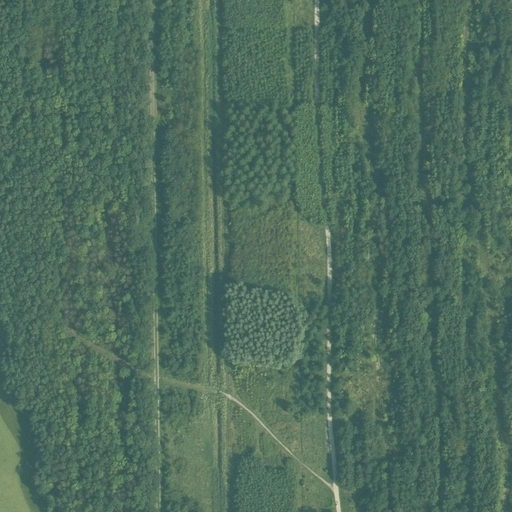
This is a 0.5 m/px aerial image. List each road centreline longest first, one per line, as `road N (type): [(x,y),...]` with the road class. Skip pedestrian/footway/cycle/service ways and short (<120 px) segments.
road 1 (track): [(158,511),(148,0)]
road 2 (track): [(229,511),(220,0)]
road 3 (track): [(437,310),(454,327),(473,401),(479,511)]
